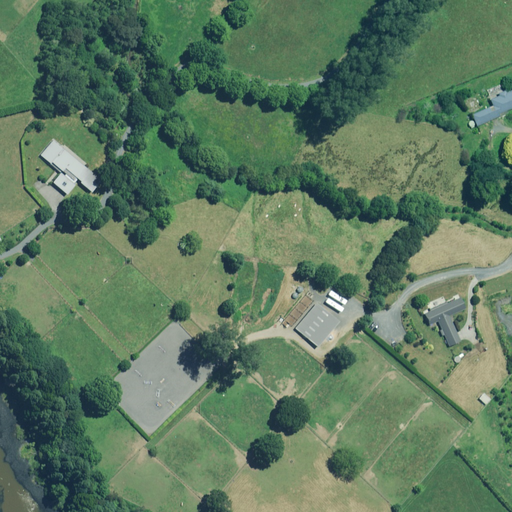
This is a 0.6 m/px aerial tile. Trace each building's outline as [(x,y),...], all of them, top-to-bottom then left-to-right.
[(511,90),(506,93),(505,91),(498,94),(499,96),(490,100),(492,106),(472,115),(476,126),(505,114),(504,111),(511,108),(511,90)] [(100,181),(52,141),(40,156),(60,173),(52,183),(66,195),(74,185),(73,184),(76,180),(91,192),(100,181)] [(465,309),(460,298),(424,314),(429,325),(437,321),(441,330),(439,331),(442,336),(444,335),(449,347),(460,342),(449,316),(465,309)] [(490,400),(483,394),(478,399),(485,405),(490,400)] [(484,405),(479,401),(473,408),(478,412),(484,405)]
